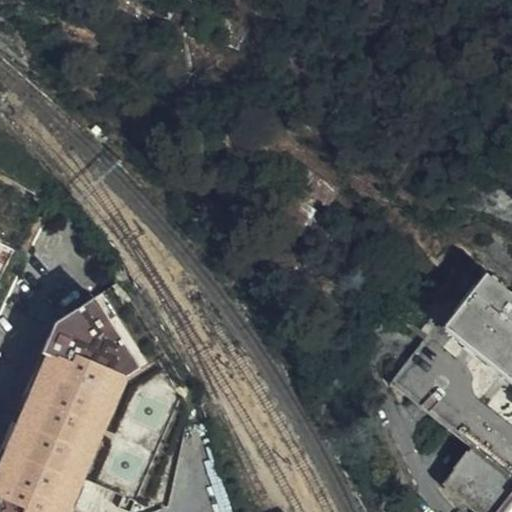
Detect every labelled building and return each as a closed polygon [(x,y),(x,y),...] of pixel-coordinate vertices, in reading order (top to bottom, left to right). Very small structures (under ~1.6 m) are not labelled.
[(19,235),(39,247),(57,212),(0,177),(0,260),(3,263),(19,235)] [(511,295),(484,273),(441,325),(511,382),(511,295)] [(0,511),(54,511),(51,505),(107,482),(121,402),(77,336),(126,302),(109,290),(49,328),(0,453),(0,511)] [(126,302),(77,336),(121,402),(107,482),(51,505),(54,511),(154,511),(166,507),(188,394),(126,302)] [(511,511),(511,482),(471,448),(443,484),(476,511),(511,511)]
